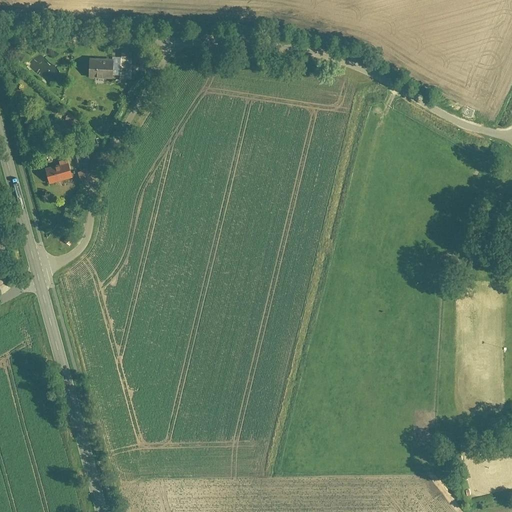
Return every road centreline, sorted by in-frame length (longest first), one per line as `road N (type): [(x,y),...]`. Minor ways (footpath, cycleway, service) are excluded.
road 1 (residential): [(38,277),(85,241),(100,166),(174,41),(322,55),(453,120),(511,137)]
road 2 (tertiary): [(101,511),(38,277)]
road 3 (tertiary): [(38,277),(0,134)]
